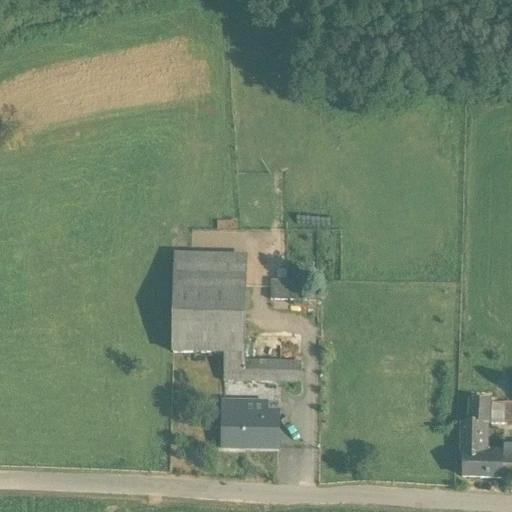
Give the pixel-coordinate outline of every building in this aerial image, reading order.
[(243,355),(245,253),(173,251),(171,353),(220,353),(243,355)] [(305,277),(270,277),(270,296),(305,297),(305,277)] [(300,357),(243,355),(220,353),(219,379),(299,383),(300,357)] [(243,401),(222,401),(222,445),(245,446),(245,444),(277,444),(277,410),(243,409),(243,401)] [(489,401),(470,401),(469,424),(482,425),(482,427),(483,427),(488,427),(489,401)] [(511,407),(492,407),(491,426),(511,426),(511,407)] [(469,424),(464,424),(462,479),(502,480),(503,461),(482,460),(483,427),(482,427),(482,425),(469,424)] [(511,449),(504,449),(503,461),(511,461),(511,449)] [(511,461),(503,461),(502,480),(511,480),(511,461)]
